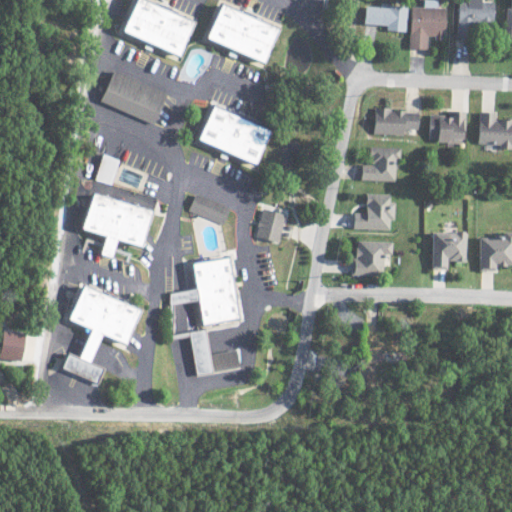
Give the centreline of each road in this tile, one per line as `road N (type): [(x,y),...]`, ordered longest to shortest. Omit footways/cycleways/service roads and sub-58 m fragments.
road 1 (residential): [(41,413),(101,0)]
road 2 (residential): [(0,412),(277,416),(307,371),(319,291)]
road 3 (residential): [(366,78),(319,291)]
road 4 (residential): [(511,297),(319,291)]
road 5 (residential): [(366,78),(511,84)]
